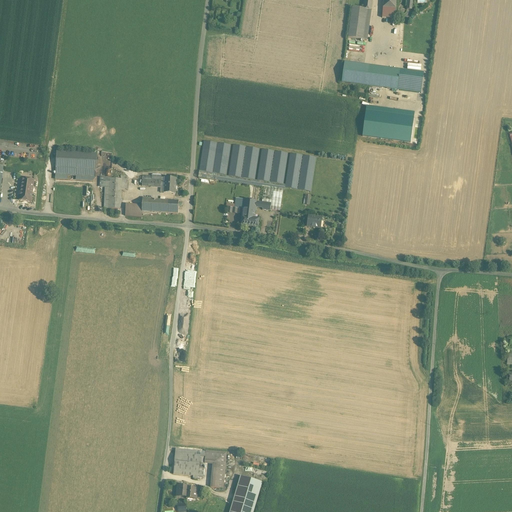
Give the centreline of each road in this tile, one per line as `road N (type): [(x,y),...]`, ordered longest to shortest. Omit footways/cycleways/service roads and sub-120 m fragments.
road 1 (residential): [(188,225),(511,274)]
road 2 (residential): [(188,225),(158,511)]
road 3 (track): [(419,511),(440,269)]
road 4 (residential): [(208,0),(188,225)]
road 5 (residential): [(0,207),(188,225)]
